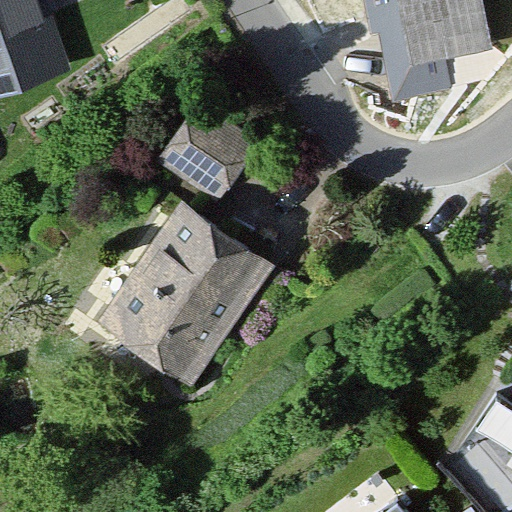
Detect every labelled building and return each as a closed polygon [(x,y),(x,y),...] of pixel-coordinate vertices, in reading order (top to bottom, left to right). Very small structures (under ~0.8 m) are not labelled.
[(42,0),(0,0),(0,88),(65,66),(42,0)] [(383,0),(395,60),(492,41),(484,0),(383,0)] [(196,95),(158,154),(217,192),(255,133),(196,95)] [(271,259),(184,200),(107,313),(194,372),(271,259)] [(404,511),(395,499),(377,511),(404,511)]
